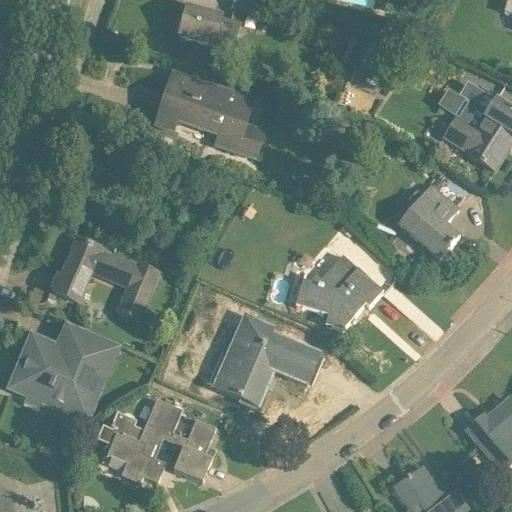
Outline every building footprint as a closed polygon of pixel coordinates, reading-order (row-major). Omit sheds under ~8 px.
[(271,22),(275,9),(241,0),(236,0),(234,13),(271,22)] [(511,0),(507,0),(503,16),(511,18),(511,0)] [(180,41),(213,50),(212,56),(231,60),(233,51),(239,28),(221,24),(221,22),(187,13),(187,12),(186,12),(178,42),(179,42),(180,41)] [(355,49),(368,52),(370,46),(375,48),(377,40),(360,34),(355,49)] [(387,79),(396,58),(375,48),(370,46),(368,52),(361,67),(387,79)] [(342,64),(347,66),(351,54),(347,52),(342,64)] [(174,81),(170,91),(156,131),(173,137),(176,127),(216,140),(213,150),(255,164),(265,134),(247,128),(254,107),(174,81)] [(511,111),(496,101),(494,105),(467,87),(458,100),(466,105),(443,141),(464,155),(463,156),(494,176),(511,147),(511,111)] [(438,194),(444,186),(438,181),(431,189),(438,194)] [(398,228),(399,230),(426,252),(416,265),(417,265),(427,253),(440,263),(449,252),(450,253),(459,241),(445,230),(458,214),(441,200),(442,199),(429,189),(421,199),(416,195),(393,223),(398,228)] [(328,318),(324,329),(343,335),(351,325),(354,327),(355,326),(352,324),(365,309),(369,312),(383,297),(364,280),(376,267),(341,236),(329,250),(340,260),(316,287),(302,283),(295,308),(328,318)] [(54,297),(79,308),(91,279),(124,293),(114,316),(139,326),(160,277),(136,266),(135,269),(102,255),(103,253),(96,250),(95,251),(77,244),(54,297)] [(239,332),(214,392),(241,403),(239,407),(260,416),(266,403),(262,401),(273,375),(307,389),(307,388),(318,361),(319,361),(319,360),(270,339),(272,334),(255,326),(250,336),(239,332)] [(66,328),(57,350),(30,339),(8,393),(25,400),(24,405),(40,412),(42,407),(82,424),(102,376),(108,379),(119,351),(92,339),(66,328)] [(216,455),(208,452),(215,434),(196,426),(188,445),(172,439),(182,415),(156,404),(143,435),(135,431),(137,426),(116,417),(109,432),(102,429),(96,443),(111,449),(107,460),(110,461),(112,457),(128,463),(121,480),(141,489),(142,488),(140,487),(143,482),(157,488),(165,468),(150,462),(158,442),(184,453),(174,475),(200,486),(202,487),(216,455)] [(466,436),(491,463),(502,475),(511,466),(511,451),(506,445),(511,440),(511,407),(508,404),(487,423),(483,420),(466,436)] [(466,511),(455,497),(454,498),(454,499),(446,505),(422,473),(410,482),(409,480),(405,483),(406,485),(394,494),(407,511),(414,511),(421,507),(424,511),(466,511)]
